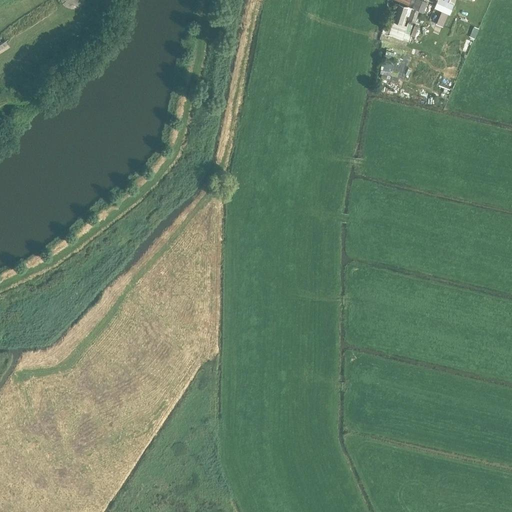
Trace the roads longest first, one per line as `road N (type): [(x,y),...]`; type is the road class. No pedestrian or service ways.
road 1 (track): [(281,292),(286,143),(381,166)]
road 2 (track): [(296,511),(284,373),(354,391)]
road 3 (track): [(284,373),(281,292),(399,309)]
road 4 (track): [(511,427),(354,391)]
road 5 (track): [(286,143),(306,0)]
